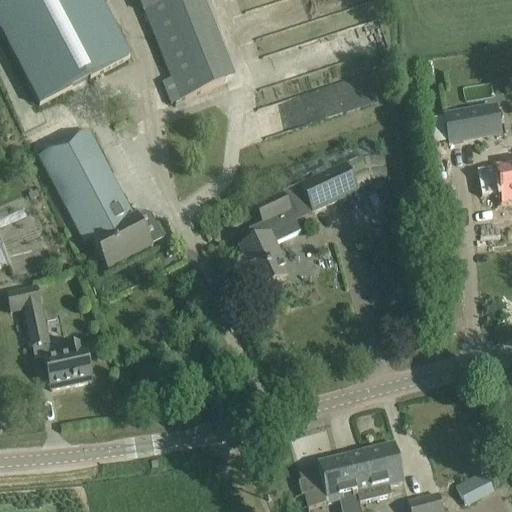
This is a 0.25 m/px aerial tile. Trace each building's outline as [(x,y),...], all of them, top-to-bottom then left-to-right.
[(98,0),(0,0),(0,33),(39,107),(130,60),(98,0)] [(147,0),(152,9),(147,11),(183,100),(228,83),(194,0),(147,0)] [(305,0),(313,20),(369,2),(368,0),(305,0)] [(491,140),(485,113),(446,121),(452,148),(491,140)] [(136,218),(133,219),(88,132),(38,158),(84,246),(91,242),(107,272),(152,248),(136,218)] [(360,159),(299,187),(312,214),(357,193),(373,185),(371,182),(386,180),(384,156),(360,159)] [(493,168),(477,172),(484,199),(500,195),(499,193),(503,192),(504,199),(505,201),(511,199),(511,166),(498,170),(498,171),(494,172),(493,168)] [(299,233),(294,223),(282,195),(254,208),(262,225),(248,231),(253,242),(238,249),(250,273),(246,275),(255,294),(286,280),(279,265),(283,263),(274,245),(299,233)] [(24,322),(23,322),(29,350),(48,346),(42,318),(41,318),(39,309),(41,309),(36,289),(5,296),(9,316),(22,313),(24,322)] [(47,387),(50,388),(51,393),(90,384),(89,383),(82,350),(81,350),(80,347),(65,350),(65,354),(43,358),(48,378),(46,380),(47,387)] [(393,447),(347,459),(358,511),(359,511),(359,506),(390,498),(388,491),(402,487),(398,467),(393,447)] [(308,511),(327,506),(339,503),(341,511),(358,511),(347,459),(317,466),(317,468),(299,473),(308,511)] [(454,487),(465,508),(494,493),(484,473),(454,487)] [(448,511),(445,497),(407,505),(408,511),(448,511)]
